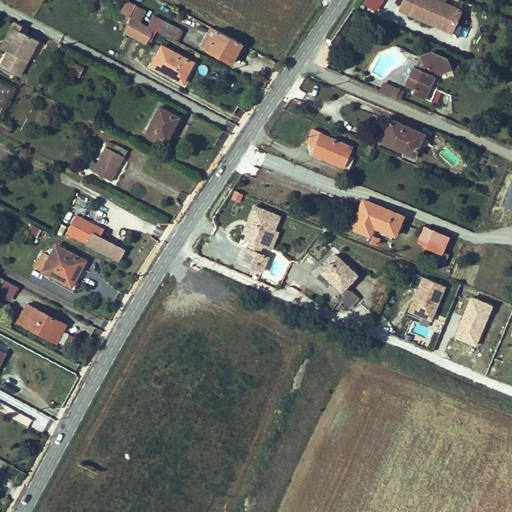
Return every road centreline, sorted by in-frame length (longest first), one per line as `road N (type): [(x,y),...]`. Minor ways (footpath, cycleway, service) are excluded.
road 1 (tertiary): [(21,511),(150,283),(342,0)]
road 2 (unknown): [(176,244),(363,333),(387,328),(399,312)]
